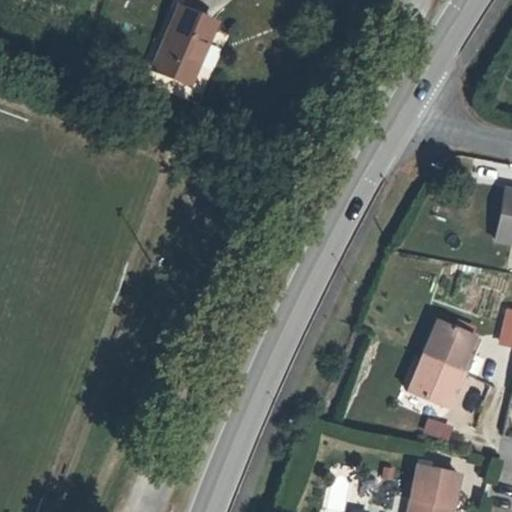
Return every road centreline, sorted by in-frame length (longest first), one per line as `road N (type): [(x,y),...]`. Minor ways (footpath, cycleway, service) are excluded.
road 1 (unclassified): [(148,511),(201,376),(403,31)]
road 2 (primary): [(401,113),(336,231),(213,511)]
